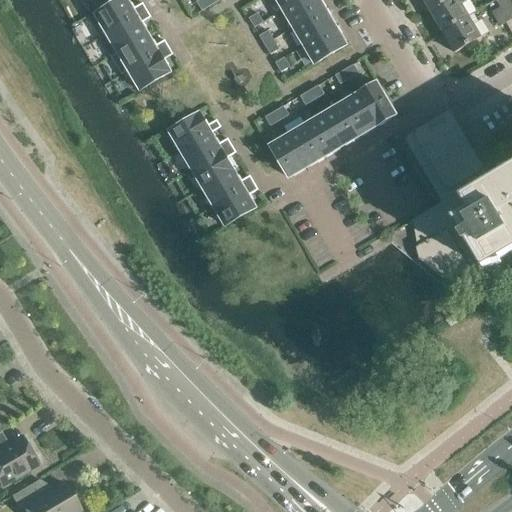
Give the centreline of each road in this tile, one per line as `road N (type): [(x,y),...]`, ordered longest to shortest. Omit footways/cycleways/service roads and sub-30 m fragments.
road 1 (tertiary): [(319,511),(133,333),(0,151)]
road 2 (residential): [(0,292),(45,364),(188,511)]
road 3 (residential): [(281,195),(448,101)]
road 4 (residential): [(448,101),(429,89),(376,0)]
